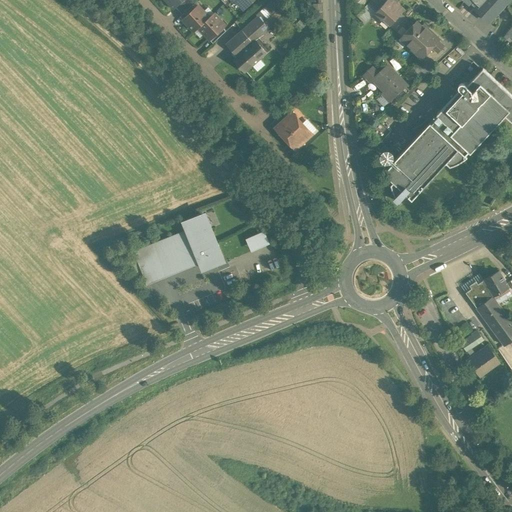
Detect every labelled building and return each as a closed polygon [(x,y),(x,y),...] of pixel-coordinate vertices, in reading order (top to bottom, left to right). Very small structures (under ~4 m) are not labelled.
[(164,0),(173,10),(178,6),(184,0),(164,0)] [(184,0),(178,6),(184,13),(193,4),(195,2),(193,0),(184,0)] [(232,0),(234,1),(235,0),(244,9),(253,0),(232,0)] [(353,0),(363,9),(370,0),(353,0)] [(370,0),(363,9),(356,16),(364,24),(371,17),(386,0),(370,0)] [(395,5),(389,0),(386,0),(371,17),(379,24),(383,19),(384,19),(384,18),(390,24),(389,25),(389,26),(400,14),(403,11),(396,4),(395,5)] [(484,0),(471,0),(470,2),(476,8),(484,0)] [(484,0),(476,8),(475,10),(489,22),(508,0),(484,0)] [(226,43),(239,58),(258,41),(258,42),(271,30),(265,22),(279,10),(271,1),(255,14),(256,16),(226,43)] [(184,13),(180,17),(184,21),(197,9),(193,4),(184,13)] [(197,9),(184,21),(194,32),(199,28),(209,39),(211,37),(222,27),(224,25),(213,14),(209,18),(199,7),(197,9)] [(400,14),(389,26),(396,33),(401,27),(408,21),(400,14)] [(423,25),(421,27),(416,22),(407,32),(402,37),(400,39),(401,39),(401,40),(403,38),(407,42),(405,44),(406,44),(421,58),(438,39),(427,30),(427,29),(426,29),(423,26),(423,25)] [(222,27),(211,37),(215,41),(226,31),(222,27)] [(407,32),(401,27),(396,33),(402,37),(407,32)] [(239,58),(236,61),(247,73),(268,53),(265,49),(267,46),(263,42),(260,44),(258,42),(258,41),(239,58)] [(419,60),(411,69),(422,79),(431,70),(430,70),(419,60)] [(394,73),(387,66),(378,74),(372,80),(373,80),(391,99),(405,86),(394,74),(394,73)] [(372,68),(363,76),(370,83),(373,80),(372,80),(378,74),(372,68)] [(511,96),(482,69),(466,87),(463,85),(462,84),(460,84),(459,85),(458,86),(457,88),(458,90),(459,91),(435,116),(436,117),(433,120),(434,121),(431,124),(429,123),(393,161),(394,162),(386,170),(388,179),(392,182),(390,185),(391,189),(392,192),(394,196),(396,200),(398,203),(406,195),(408,197),(407,197),(411,201),(420,190),(422,188),(445,163),(449,167),(452,166),(456,164),(462,161),(467,157),(465,155),(468,152),(470,154),(505,116),(511,122),(511,120),(511,96)] [(262,78),(254,86),(260,93),(268,84),(262,78)] [(282,122),(276,127),(276,128),(295,148),(296,149),(302,143),(312,134),(292,112),(282,122)] [(278,117),(270,125),(274,129),(276,128),(276,127),(282,122),(278,117)] [(302,143),(296,149),(295,148),(294,150),(298,155),(306,148),(302,143)] [(389,147),(386,146),(383,147),(381,149),(380,152),(380,155),(382,157),(385,159),(388,159),(390,157),(392,155),(392,152),(391,149),(389,147)] [(219,252),(204,213),(184,221),(187,231),(199,260),(203,269),(223,261),(219,252)] [(267,229),(248,237),(254,251),(273,243),(267,229)] [(187,231),(135,252),(139,262),(133,264),(141,283),(199,260),(187,231)] [(508,287),(499,270),(483,279),(483,280),(493,296),(508,287)] [(483,280),(465,293),(476,308),(493,296),(483,280)] [(476,308),(503,345),(511,339),(511,322),(493,296),(476,308)] [(476,330),(470,334),(472,336),(461,343),(466,351),(483,340),(476,330)] [(489,348),(476,357),(474,355),(467,360),(479,376),(498,362),(489,348)]
